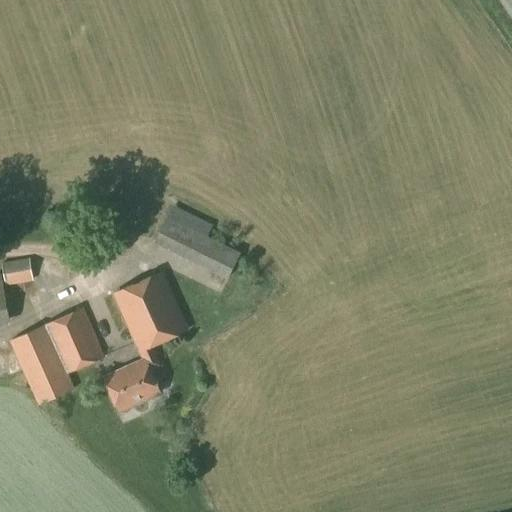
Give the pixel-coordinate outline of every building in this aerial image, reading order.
[(227,279),(240,254),(168,218),(155,243),(227,279)] [(5,286),(33,282),(29,260),(2,264),(5,286)] [(117,415),(159,396),(149,374),(161,368),(152,348),(187,332),(161,274),(113,296),(142,360),(101,379),(117,415)] [(0,331),(11,329),(0,276),(0,331)] [(39,406),(74,390),(67,373),(104,357),(83,309),(10,342),(39,406)]
